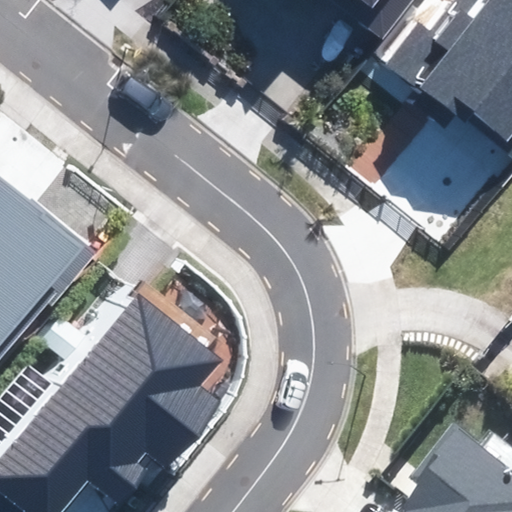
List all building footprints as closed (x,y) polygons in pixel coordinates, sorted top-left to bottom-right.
[(337,0),(377,30),(399,0),(337,0)] [(417,24),(385,65),(511,162),(511,0),(455,0),(429,33),(417,24)] [(0,352),(43,298),(51,304),(91,254),(0,181),(0,352)] [(134,291),(0,458),(0,490),(27,511),(58,511),(90,473),(131,506),(215,401),(196,386),(218,358),(134,291)] [(511,511),(511,472),(456,427),(413,480),(424,489),(405,511),(511,511)]
